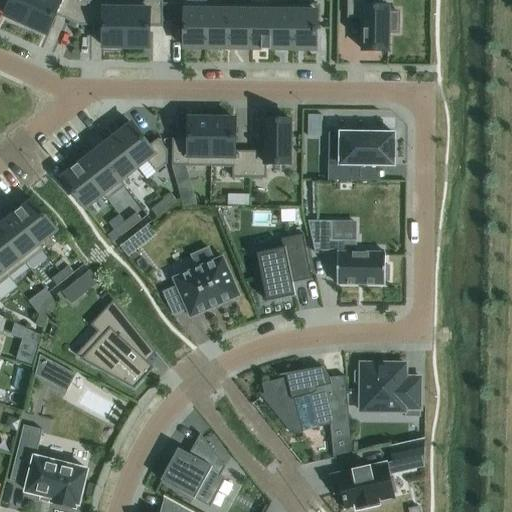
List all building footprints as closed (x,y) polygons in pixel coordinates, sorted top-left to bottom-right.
[(10,0),(4,15),(25,24),(35,0),(10,0)] [(35,0),(25,24),(46,34),(54,15),(79,26),(84,0),(35,0)] [(84,0),(79,26),(102,26),(102,47),(125,47),(125,0),(84,0)] [(125,0),(125,47),(148,47),(149,26),(162,27),(162,0),(125,0)] [(347,0),(347,18),(362,18),(362,50),(388,50),(388,32),(397,32),(398,12),(388,12),(388,6),(378,6),(378,0),(347,0)] [(184,2),(184,48),(206,48),(207,3),(184,2)] [(207,3),(206,48),(228,48),(228,3),(207,3)] [(228,3),(228,48),(249,49),(250,3),(228,3)] [(250,3),(249,49),(271,49),(272,3),(250,3)] [(272,3),(271,49),(293,49),(293,4),(272,3)] [(293,4),(293,49),(315,49),(316,4),(293,4)] [(188,139),(171,138),(171,166),(210,167),(211,167),(211,118),(188,118),(188,139)] [(211,118),(211,167),(232,167),(231,178),(250,179),(250,151),(234,151),(234,118),(211,118)] [(250,151),(250,179),(266,179),(266,164),(290,164),(290,119),(265,119),(264,151),(250,151)] [(131,123),(113,137),(137,167),(146,160),(156,172),(167,163),(167,151),(158,139),(148,146),(131,123)] [(340,132),(339,163),(327,163),(327,180),(359,181),(359,180),(359,165),(379,165),(393,165),(394,133),(340,132)] [(113,137),(96,151),(120,181),(120,180),(137,167),(113,137)] [(96,151),(79,164),(103,194),(102,195),(106,200),(125,186),(120,180),(120,181),(96,151)] [(79,164),(61,178),(85,208),(102,195),(103,194),(79,164)] [(170,194),(160,202),(166,209),(176,201),(170,194)] [(249,195),(238,195),(238,205),(249,206),(249,195)] [(32,201),(15,215),(38,245),(39,244),(56,231),(32,201)] [(160,202),(151,209),(156,216),(166,209),(160,202)] [(295,209),(281,210),(281,222),(295,221),(295,209)] [(136,213),(124,222),(130,229),(141,220),(136,213)] [(15,215),(0,225),(0,231),(25,264),(43,250),(39,244),(38,245),(15,215)] [(331,221),(307,221),(314,253),(336,253),(336,284),(384,285),(384,281),(388,281),(389,266),(385,266),(385,252),(356,252),(356,240),(331,240),(331,221)] [(124,222),(116,228),(121,235),(130,229),(124,222)] [(0,231),(0,266),(8,277),(25,264),(0,231)] [(282,248),(256,253),(260,271),(257,272),(260,289),(263,289),(266,301),(295,296),(292,283),(291,278),(310,274),(302,234),(281,239),(282,248)] [(129,237),(119,246),(127,257),(138,248),(129,237)] [(176,287),(163,292),(173,314),(186,309),(190,317),(239,296),(222,257),(213,261),(208,248),(191,256),(196,268),(173,278),(176,287)] [(0,266),(0,283),(8,277),(0,266)] [(90,272),(75,284),(83,294),(98,281),(90,272)] [(73,273),(65,279),(71,287),(79,280),(73,273)] [(65,279),(57,286),(62,293),(71,287),(65,279)] [(102,336),(81,359),(135,388),(153,368),(147,362),(136,352),(146,341),(113,300),(90,325),(102,336)] [(42,305),(38,315),(47,318),(51,308),(42,305)] [(38,315),(34,325),(43,328),(47,318),(38,315)] [(27,329),(23,338),(36,344),(40,335),(27,329)] [(39,355),(34,375),(46,381),(56,364),(39,355)] [(354,372),(354,381),(356,383),(360,383),(359,404),(378,404),(378,411),(404,412),(404,417),(419,417),(419,407),(421,407),(421,378),(418,378),(418,379),(407,379),(407,377),(406,377),(406,364),(385,364),(385,367),(379,367),(379,364),(360,364),(360,370),(356,370),(354,372)] [(352,455),(344,376),(329,377),(321,367),(285,373),(286,378),(261,384),(264,393),(261,394),(259,392),(257,393),(292,435),(329,425),(332,459),(352,455)] [(23,425),(10,480),(27,484),(25,491),(41,495),(40,499),(51,501),(51,503),(75,509),(76,504),(78,505),(87,470),(35,457),(42,430),(23,425)] [(197,439),(189,454),(183,451),(176,464),(171,461),(160,480),(176,489),(176,490),(179,491),(180,491),(194,499),(200,488),(213,496),(222,479),(219,478),(220,476),(225,466),(199,434),(197,439)] [(424,438),(390,446),(393,463),(423,456),(424,438)] [(385,461),(336,472),(338,478),(331,480),(334,491),(340,490),(344,507),(352,506),(353,511),(357,511),(381,507),(379,499),(393,496),(385,461)] [(91,496),(93,484),(88,483),(85,495),(91,496)] [(193,511),(163,495),(162,497),(165,499),(161,511),(193,511)]
